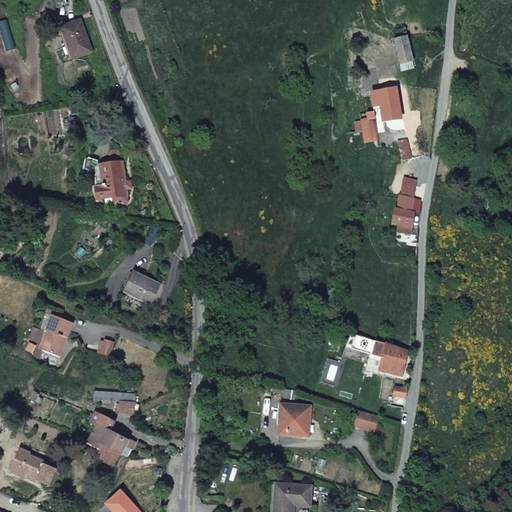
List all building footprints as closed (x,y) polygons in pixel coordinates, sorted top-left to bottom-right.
[(81,22),(62,28),(73,60),(92,53),(81,22)] [(412,60),(406,36),(404,28),(394,31),(396,38),(391,40),(398,64),(412,60)] [(399,119),(394,89),(370,95),(372,107),(378,105),(382,123),(399,119)] [(377,140),(372,112),(365,114),(366,119),(352,122),(354,132),(352,132),(352,135),(358,135),(358,133),(361,132),(362,142),(377,140)] [(72,131),(78,130),(76,118),(70,119),(71,129),(72,131)] [(64,130),(71,129),(70,119),(62,120),(64,130)] [(401,160),(410,158),(406,139),(396,142),(401,160)] [(111,161),(111,164),(119,163),(118,153),(115,151),(110,152),(108,155),(109,161),(111,161)] [(96,188),(98,201),(114,198),(128,196),(127,190),(126,183),(123,163),(119,163),(111,164),(101,166),(104,186),(100,186),(100,187),(98,187),(96,188)] [(104,186),(101,166),(97,167),(96,169),(98,187),(100,187),(100,186),(104,186)] [(416,227),(418,212),(412,211),(413,200),(415,181),(402,177),(396,208),(393,208),(390,223),(396,224),(395,232),(409,234),(410,226),(416,227)] [(129,202),(128,196),(114,198),(114,204),(118,207),(126,205),(129,202)] [(159,285),(134,273),(125,292),(150,304),(159,285)] [(74,323),(53,315),(46,332),(50,334),(43,351),(60,357),(74,323)] [(50,334),(46,332),(40,350),(43,351),(50,334)] [(364,339),(354,335),(351,349),(362,352),(364,339)] [(364,339),(362,352),(371,355),(374,342),(364,339)] [(371,355),(381,358),(384,345),(374,342),(371,355)] [(404,357),(406,352),(384,345),(381,358),(378,369),(399,377),(403,363),(406,365),(408,359),(404,357)] [(391,396),(403,398),(405,389),(392,387),(391,396)] [(294,392),(281,390),(280,398),(293,400),(294,392)] [(94,401),(122,403),(118,414),(132,416),(135,403),(135,395),(95,391),(94,401)] [(276,435),(306,437),(308,407),(279,405),(276,435)] [(369,429),(375,414),(355,408),(350,423),(369,429)] [(102,446),(120,456),(125,446),(132,450),(135,443),(129,440),(128,441),(110,431),(107,429),(111,421),(96,413),(91,422),(98,425),(88,445),(93,448),(99,451),(102,446)] [(96,457),(114,466),(120,456),(102,446),(99,451),(96,457)] [(123,457),(127,458),(132,450),(125,446),(120,456),(123,457)] [(96,458),(96,457),(99,451),(93,448),(90,455),(96,458)] [(20,450),(11,471),(36,482),(37,481),(48,486),(54,470),(43,465),(44,463),(29,456),(30,454),(20,450)] [(273,484),(271,511),(291,511),(292,506),(308,507),(309,486),(273,484)]
